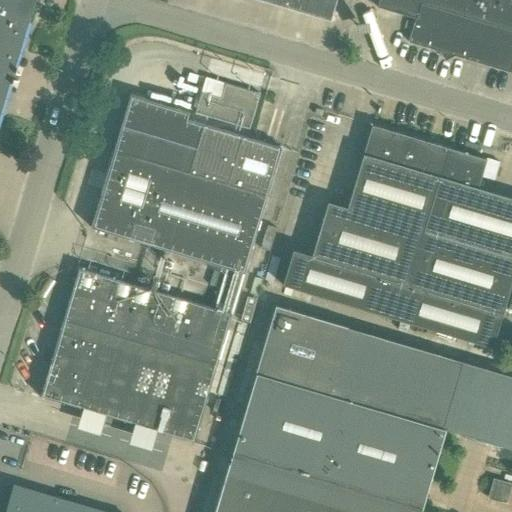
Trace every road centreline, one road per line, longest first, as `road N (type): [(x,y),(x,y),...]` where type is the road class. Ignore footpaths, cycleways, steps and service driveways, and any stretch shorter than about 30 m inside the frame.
road 1 (unclassified): [(511,123),(93,1)]
road 2 (unclassified): [(0,322),(93,1)]
